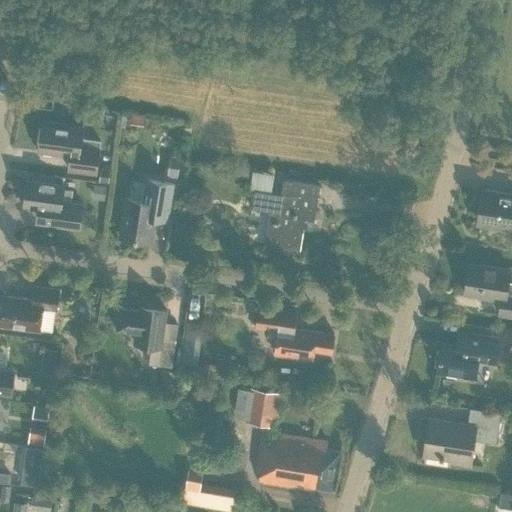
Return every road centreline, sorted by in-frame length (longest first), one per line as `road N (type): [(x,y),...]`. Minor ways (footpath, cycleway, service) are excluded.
road 1 (residential): [(346,511),(456,149),(470,0)]
road 2 (residential): [(206,279),(0,250)]
